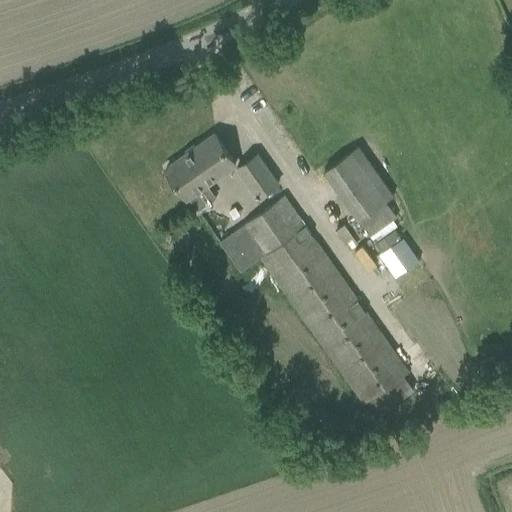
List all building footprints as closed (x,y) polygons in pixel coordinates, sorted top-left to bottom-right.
[(165,169),(186,198),(188,196),(197,210),(207,202),(198,189),(235,163),(214,134),(165,169)] [(384,203),(393,196),(358,146),(324,170),(370,237),(396,218),(384,203)] [(236,168),(256,197),(277,183),(257,153),(236,168)] [(361,403),(367,398),(379,414),(414,391),(403,373),(407,371),(285,196),(219,242),(240,270),(259,258),(361,403)] [(403,239),(391,247),(406,269),(418,262),(403,239)]
